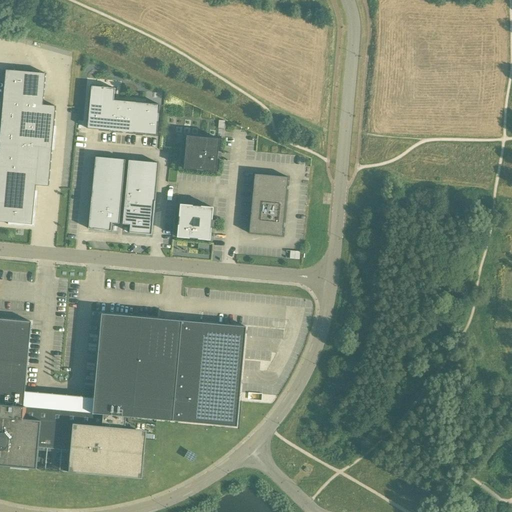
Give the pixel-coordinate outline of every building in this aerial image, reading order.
[(6,70),(3,101),(43,105),(46,73),(6,70)] [(114,98),(115,89),(114,89),(90,87),(88,129),(157,136),(160,106),(114,98)] [(3,101),(1,122),(54,128),(56,106),(43,105),(3,101)] [(1,122),(0,135),(0,143),(39,147),(52,149),(54,128),(1,122)] [(184,169),(217,172),(220,139),(187,136),(184,169)] [(0,143),(0,166),(37,170),(39,147),(0,143)] [(0,166),(0,221),(8,222),(8,224),(9,224),(9,222),(32,224),(36,185),(48,186),(52,149),(39,147),(37,170),(0,166)] [(125,160),(95,157),(88,229),(111,231),(111,223),(119,224),(125,160)] [(129,160),(123,224),(130,225),(129,233),(152,235),(155,201),(158,163),(129,160)] [(288,177),(254,174),(249,233),(283,237),(288,177)] [(210,240),(213,208),(180,205),(177,237),(210,240)] [(29,407),(28,419),(41,421),(37,469),(132,478),(136,429),(125,428),(126,417),(237,427),(246,327),(102,314),(93,413),(29,407)] [(0,465),(37,469),(41,421),(28,419),(29,407),(24,407),(31,322),(0,319),(0,465)] [(191,458),(197,462),(202,455),(196,451),(191,458)]
